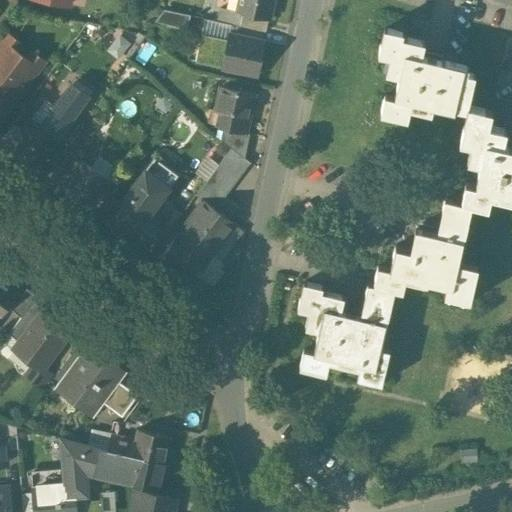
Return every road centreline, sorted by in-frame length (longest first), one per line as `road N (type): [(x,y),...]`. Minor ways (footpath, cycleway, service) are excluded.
road 1 (residential): [(313,0),(225,388)]
road 2 (residential): [(0,218),(225,388)]
road 3 (residential): [(225,388),(264,511)]
